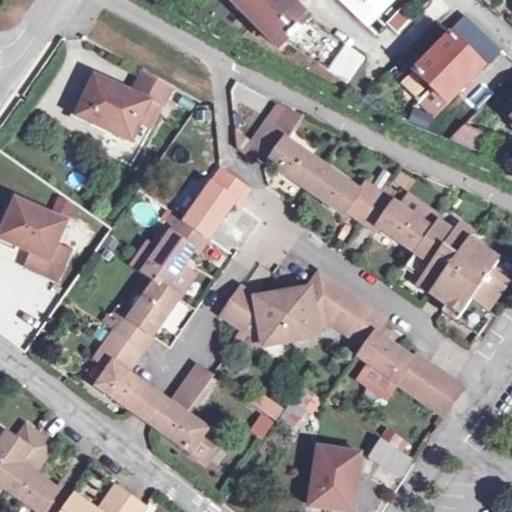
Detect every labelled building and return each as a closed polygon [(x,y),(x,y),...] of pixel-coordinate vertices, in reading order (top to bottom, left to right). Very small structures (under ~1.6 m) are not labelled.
[(285,43),(347,85),(365,59),(308,20),(288,0),(228,0),(277,51),(285,43)] [(337,0),(341,4),(360,23),(362,24),(374,11),(378,15),(392,0),(337,0)] [(398,36),(413,18),(399,7),(384,25),(398,36)] [(431,89),(432,90),(484,35),(466,17),(450,34),(448,35),(450,37),(415,74),(431,89)] [(501,52),(484,35),(432,90),(449,106),(501,52)] [(431,89),(415,74),(405,84),(421,99),(431,89)] [(92,95),(99,79),(95,78),(88,93),(78,116),(90,122),(100,99),(92,95)] [(100,99),(90,122),(132,141),(149,102),(99,79),(92,95),(100,99)] [(279,104),(268,119),(275,124),(290,134),(303,116),(279,104)] [(426,128),(430,115),(411,109),(407,122),(426,128)] [(258,149),(275,124),(268,119),(251,144),(258,149)] [(462,314),(478,325),(487,312),(509,282),(504,278),(493,271),(499,262),(470,241),(474,235),(459,225),(453,234),(437,223),(437,217),(421,206),(414,217),(401,208),(365,183),(359,192),(286,140),(290,134),(275,124),(258,149),(255,152),(269,162),(268,163),(344,216),(347,212),(375,231),(378,227),(415,253),(405,268),(421,279),(417,285),(447,305),(442,312),(457,322),(462,314)] [(451,142),(479,155),(487,137),(464,127),(451,142)] [(135,414),(151,390),(127,373),(195,276),(183,267),(194,251),(198,254),(234,202),(239,205),(249,190),(221,172),(185,223),(181,220),(143,274),(155,283),(129,320),(125,317),(115,332),(105,346),(119,356),(109,370),(97,387),(135,414)] [(414,217),(421,206),(408,197),(401,208),(414,217)] [(16,201),(11,212),(27,219),(32,208),(16,201)] [(27,219),(11,212),(0,236),(0,238),(33,253),(26,268),(42,275),(54,247),(65,223),(32,208),(27,219)] [(69,254),(54,247),(42,275),(57,282),(69,254)] [(329,321),(347,295),(319,275),(309,289),(256,298),(242,289),(223,316),(243,331),(249,335),(261,333),(263,348),(319,338),(319,335),(317,323),(329,321)] [(339,328),(357,302),(347,295),(329,321),(339,328)] [(357,302),(339,328),(366,347),(359,357),(397,384),(444,417),(463,389),(415,355),(412,360),(376,335),(385,322),(357,302)] [(105,325),(115,332),(125,317),(115,310),(105,325)] [(487,312),(478,325),(462,314),(457,322),(478,336),(493,315),(487,312)] [(319,335),(329,321),(317,323),(319,335)] [(263,348),(261,333),(249,335),(243,331),(234,342),(246,350),(263,348)] [(109,370),(119,356),(105,346),(95,360),(109,370)] [(181,389),(196,400),(210,380),(212,377),(197,366),(181,389)] [(210,380),(196,400),(200,403),(214,384),(210,380)] [(315,395),(302,386),(282,415),(280,418),(293,426),(297,420),(298,421),(315,395)] [(186,414),(196,400),(181,389),(171,404),(186,414)] [(153,426),(170,403),(160,396),(151,390),(135,414),(144,420),(153,426)] [(253,392),(248,400),(277,419),(282,411),(253,392)] [(186,414),(171,404),(170,403),(153,426),(205,463),(221,439),(186,414)] [(28,448),(37,435),(27,427),(17,441),(28,448)] [(37,435),(28,448),(17,441),(7,434),(0,444),(0,493),(4,488),(38,511),(141,511),(145,508),(116,487),(98,511),(96,511),(75,496),(72,501),(34,474),(54,446),(37,435)] [(393,445),(406,453),(412,445),(399,436),(393,445)] [(372,457),(399,475),(409,460),(382,442),(372,457)] [(310,507),(345,511),(350,511),(360,455),(319,449),(310,507)]
